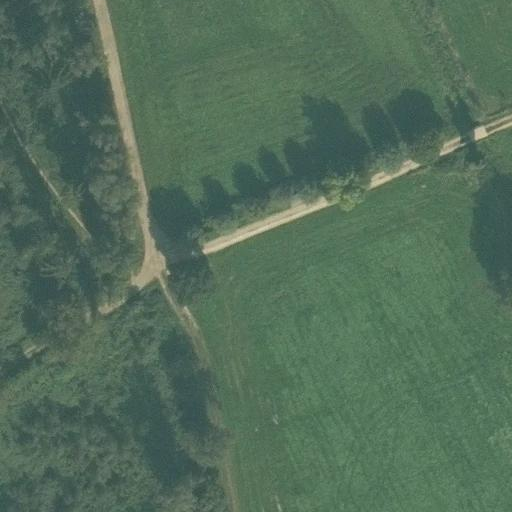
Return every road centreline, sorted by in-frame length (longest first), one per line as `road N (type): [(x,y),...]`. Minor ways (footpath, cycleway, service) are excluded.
road 1 (track): [(226,511),(224,467),(152,283),(83,0)]
road 2 (track): [(140,289),(197,256),(511,118)]
road 3 (track): [(0,382),(140,289)]
